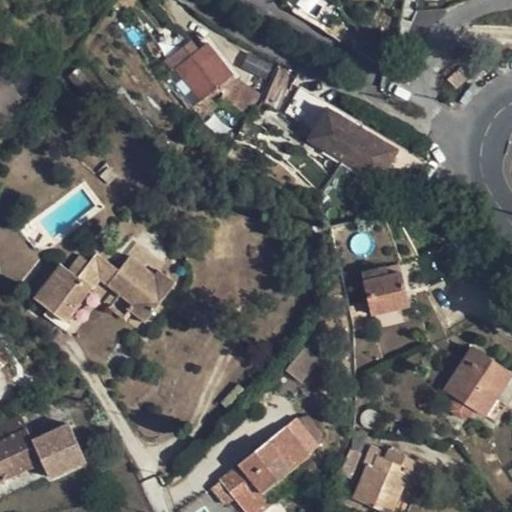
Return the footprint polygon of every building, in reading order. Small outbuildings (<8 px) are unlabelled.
[(233,78),(207,45),(176,69),(201,102),(233,78)] [(268,80),(256,101),(268,109),(281,88),(268,80)] [(285,112),(314,133),(327,109),(329,105),(299,88),(285,112)] [(427,166),(327,109),(314,133),(308,142),(378,184),(383,178),(416,184),(427,166)] [(126,131),(117,139),(131,156),(140,148),(126,131)] [(455,274),(442,247),(415,261),(427,287),(455,274)] [(100,280),(111,265),(97,255),(91,264),(81,257),(69,273),(61,266),(36,300),(67,324),(100,280)] [(120,271),(108,287),(133,305),(128,311),(146,324),(177,285),(159,271),(155,275),(131,257),(120,271)] [(100,280),(108,287),(120,271),(111,265),(100,280)] [(410,307),(402,275),(365,283),(372,316),(410,307)] [(511,375),(473,350),(445,390),(456,397),(450,406),(451,411),(462,418),(469,416),(474,408),(496,423),(507,407),(496,399),(511,375)] [(298,359),(282,376),(293,385),(307,367),(298,359)] [(78,420),(70,404),(55,412),(61,428),(78,420)] [(0,422),(0,481),(1,482),(42,463),(45,470),(49,477),(78,465),(61,428),(37,439),(32,442),(20,414),(0,422)] [(265,495),(288,476),(312,456),(309,454),(318,446),(297,420),(211,490),(224,508),(235,499),(245,511),(264,511),(273,505),(265,495)] [(354,469),(368,437),(359,432),(345,465),(354,469)] [(388,451),(384,461),(410,471),(406,481),(421,487),(429,467),(388,451)] [(372,456),(367,468),(373,469),(378,459),(372,456)] [(410,471),(384,461),(378,459),(373,469),(367,468),(353,499),(384,511),(392,511),(406,481),(410,471)] [(296,486),(288,476),(265,495),(273,505),(296,486)]
